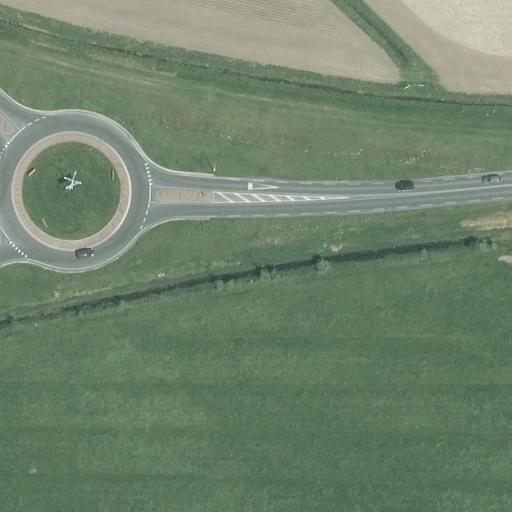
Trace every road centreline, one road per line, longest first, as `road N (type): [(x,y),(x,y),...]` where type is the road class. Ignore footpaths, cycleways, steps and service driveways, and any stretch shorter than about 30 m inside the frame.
road 1 (primary): [(135,210),(365,205),(454,190)]
road 2 (primary): [(454,190),(136,178)]
road 3 (primary): [(21,241),(48,257),(94,256),(120,238),(135,210)]
road 4 (primary): [(136,178),(123,149),(99,129),(68,123),(38,130)]
